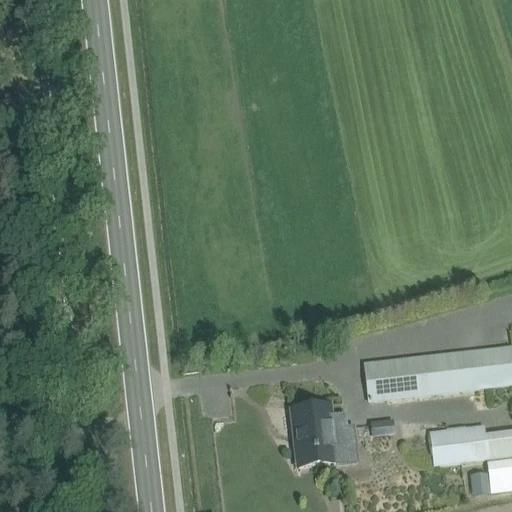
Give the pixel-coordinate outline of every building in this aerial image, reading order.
[(511,351),(365,368),(369,404),(511,387),(511,351)] [(331,422),(330,409),(292,413),(299,470),(358,464),(354,430),(348,431),(346,420),(331,422)] [(370,426),(372,440),(394,438),(392,423),(370,426)] [(511,436),(485,439),(484,430),(431,436),(435,469),(511,459),(511,436)] [(511,463),(487,467),(491,497),(511,494),(511,463)]
